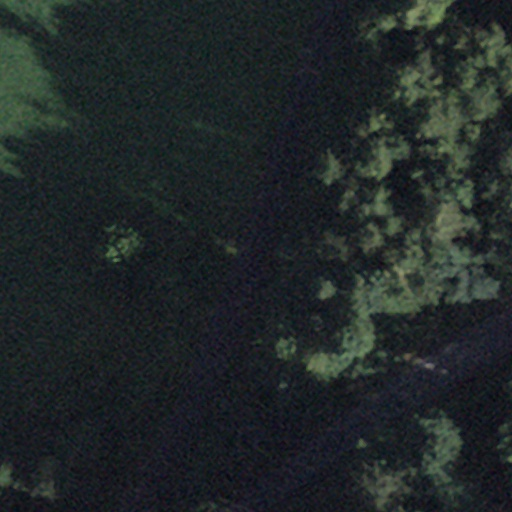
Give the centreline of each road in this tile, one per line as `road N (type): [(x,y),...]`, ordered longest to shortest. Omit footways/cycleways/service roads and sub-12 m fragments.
road 1 (track): [(136,511),(214,354),(339,0)]
road 2 (track): [(247,511),(511,334)]
